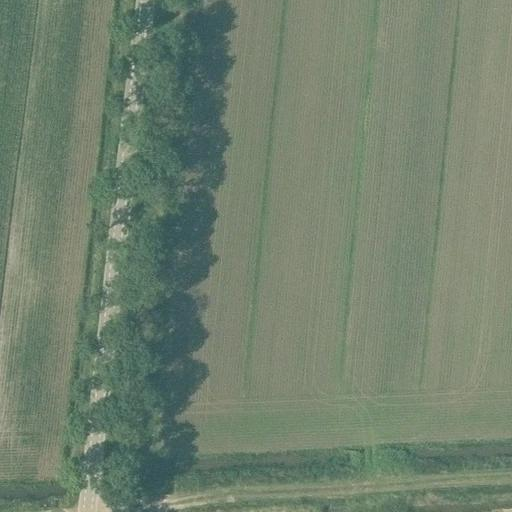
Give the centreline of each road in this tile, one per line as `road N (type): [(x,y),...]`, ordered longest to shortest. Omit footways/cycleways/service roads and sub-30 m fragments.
road 1 (unclassified): [(85,511),(144,0)]
road 2 (track): [(85,510),(511,481)]
